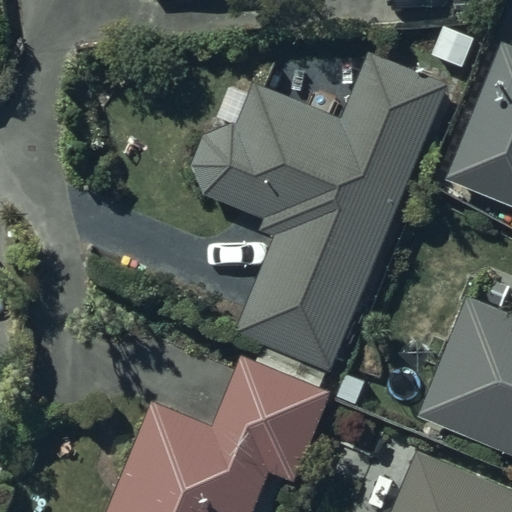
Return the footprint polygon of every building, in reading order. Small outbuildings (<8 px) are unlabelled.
[(511,40),(497,37),(451,170),(511,201),(511,40)] [(446,79),(367,45),(344,113),(252,76),(235,117),(208,127),(188,159),(202,194),(260,210),(259,220),(271,234),(233,327),(332,368),(446,79)] [(511,314),(466,297),(421,412),(511,447),(511,314)] [(330,388),(241,352),(213,422),(150,397),(103,511),(250,511),(269,466),(294,476),(330,388)] [(511,511),(511,490),(414,451),(389,511),(335,511),(332,511),(331,511),(511,511)]
